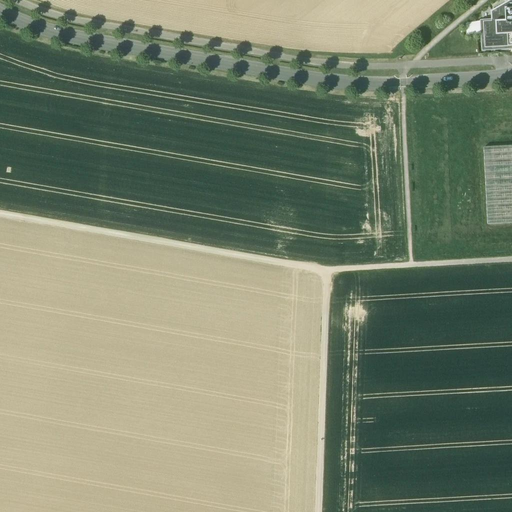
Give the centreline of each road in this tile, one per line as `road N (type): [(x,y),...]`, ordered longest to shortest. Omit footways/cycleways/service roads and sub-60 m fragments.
road 1 (track): [(0,213),(323,271),(511,260)]
road 2 (unclassified): [(0,12),(102,44),(294,77),(402,83)]
road 3 (track): [(323,271),(317,511)]
